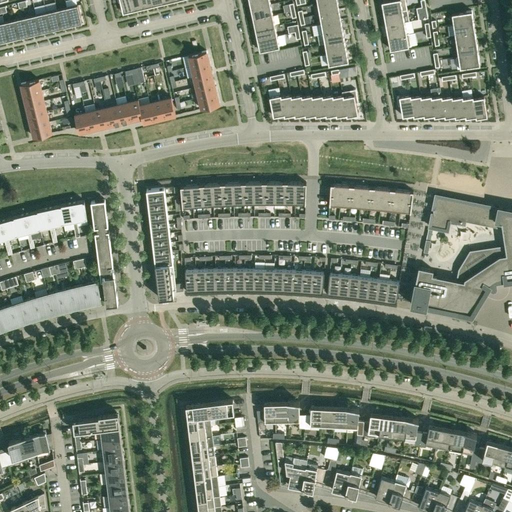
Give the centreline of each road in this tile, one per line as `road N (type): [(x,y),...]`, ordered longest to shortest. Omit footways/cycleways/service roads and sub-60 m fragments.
road 1 (residential): [(511,345),(325,307),(139,308)]
road 2 (residential): [(148,385),(183,373),(306,371),(410,386),(511,413)]
road 3 (tertiary): [(511,379),(318,339),(163,340)]
road 4 (tertiary): [(164,353),(336,355),(511,393)]
road 5 (residential): [(139,308),(122,161)]
road 6 (residential): [(139,308),(0,342)]
road 7 (residential): [(360,0),(382,134)]
road 8 (residential): [(491,0),(510,134)]
road 9 (residential): [(255,136),(122,161)]
road 10 (residential): [(255,136),(227,6)]
road 11 (tertiary): [(0,393),(125,355)]
road 12 (residential): [(382,134),(394,144),(481,159),(487,134)]
road 13 (tertiary): [(124,343),(0,378)]
road 14 (residential): [(382,134),(255,136)]
road 15 (residential): [(164,511),(148,385)]
road 16 (residential): [(227,6),(106,35)]
road 17 (residential): [(285,501),(261,484),(248,392)]
road 18 (residential): [(122,161),(0,168)]
